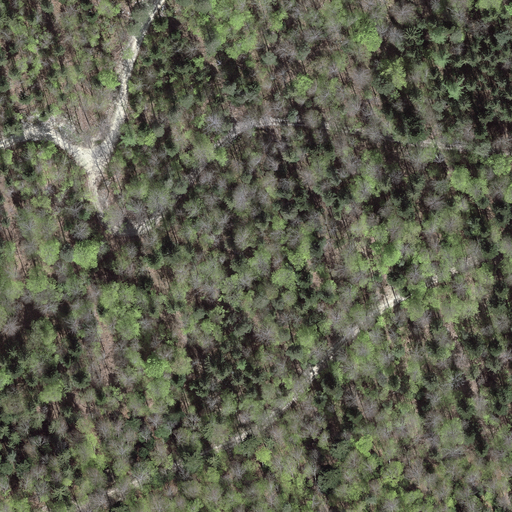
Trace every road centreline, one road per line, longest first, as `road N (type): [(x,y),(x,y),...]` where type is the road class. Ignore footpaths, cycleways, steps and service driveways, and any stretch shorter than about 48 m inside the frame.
road 1 (track): [(32,0),(67,51),(99,215),(115,233),(163,212),(246,124),(351,126),(511,153)]
road 2 (track): [(511,246),(384,304),(261,427),(55,511)]
road 3 (track): [(160,0),(133,47),(103,158),(80,161),(65,139),(40,129),(0,146)]
